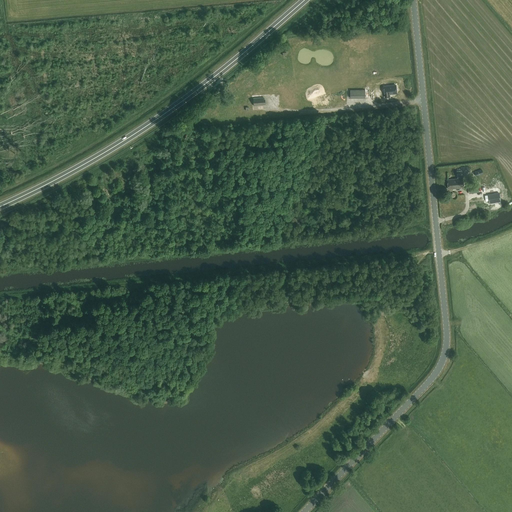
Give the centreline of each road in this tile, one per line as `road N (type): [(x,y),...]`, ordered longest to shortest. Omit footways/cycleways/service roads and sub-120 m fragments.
road 1 (unclassified): [(308,511),(374,447),(446,353),(413,0)]
road 2 (trunk): [(0,206),(151,122),(305,0)]
